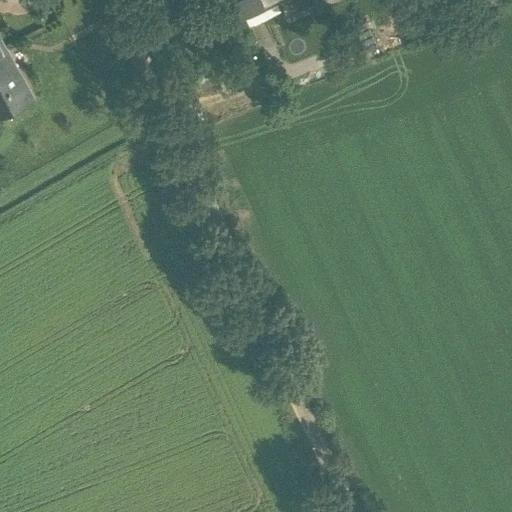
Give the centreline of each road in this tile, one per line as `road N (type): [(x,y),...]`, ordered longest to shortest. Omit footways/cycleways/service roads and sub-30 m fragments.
road 1 (unclassified): [(352,511),(116,0)]
road 2 (track): [(508,0),(177,130)]
